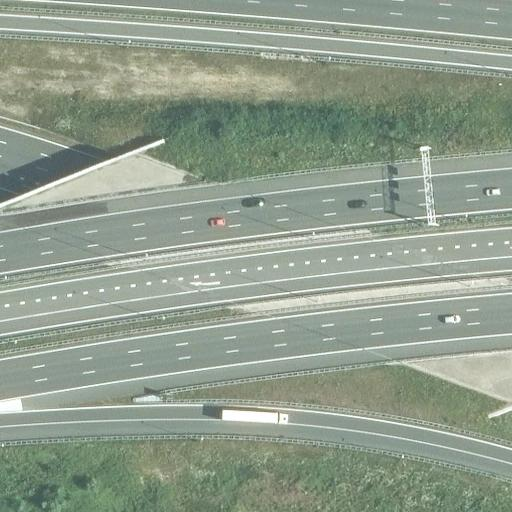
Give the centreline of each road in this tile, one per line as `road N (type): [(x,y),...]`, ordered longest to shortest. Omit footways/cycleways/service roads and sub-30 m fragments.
road 1 (motorway): [(0,158),(275,252),(511,346)]
road 2 (motorway): [(511,257),(0,323)]
road 3 (motorway): [(0,383),(511,318)]
road 4 (motorway): [(511,191),(0,256)]
road 5 (motorway): [(0,416),(286,419),(511,457)]
road 6 (motorway): [(511,62),(0,25)]
road 7 (motorway): [(511,18),(335,0)]
